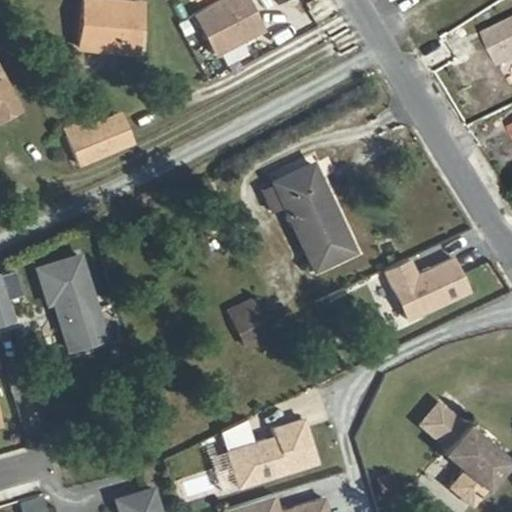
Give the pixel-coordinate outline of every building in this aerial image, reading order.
[(80,0),(76,47),(130,53),(133,29),(127,29),(130,3),(104,0),(80,0)] [(248,0),(212,0),(188,10),(207,55),(262,33),(248,0)] [(133,29),(130,53),(134,53),(140,4),(130,3),(127,29),(133,29)] [(511,21),(487,34),(502,65),(511,60),(511,21)] [(0,120),(23,109),(4,73),(0,75),(0,120)] [(116,109),(92,122),(106,148),(130,135),(116,109)] [(88,115),(62,128),(66,136),(92,122),(88,115)] [(92,122),(66,136),(79,162),(106,148),(92,122)] [(308,164),(272,181),(272,182),(282,204),(312,268),(349,251),(308,164)] [(272,182),(260,188),(270,210),(282,204),(272,182)] [(77,252),(34,266),(45,301),(51,299),(58,297),(62,310),(57,319),(66,347),(102,335),(77,252)] [(406,257),(382,269),(405,318),(466,288),(451,256),(414,274),(406,257)] [(0,318),(9,315),(0,285),(0,318)] [(249,296),(226,307),(230,316),(253,305),(249,296)] [(62,310),(58,297),(51,299),(57,319),(62,310)] [(253,305),(230,316),(243,344),(265,333),(253,305)] [(433,396),(412,424),(439,444),(460,417),(433,396)] [(314,461),(300,417),(269,427),(274,444),(266,447),(263,438),(224,450),(235,486),(314,461)] [(243,418),(218,431),(223,445),(249,437),(243,418)] [(511,455),(472,425),(449,455),(470,471),(456,489),(480,507),(511,465),(511,455)] [(390,470),(372,476),(379,498),(397,492),(390,470)] [(157,511),(150,486),(116,497),(120,511),(157,511)] [(271,493),(220,509),(220,511),(324,511),(320,496),(276,510),(271,493)] [(21,511),(44,511),(43,496),(20,498),(21,511)]
